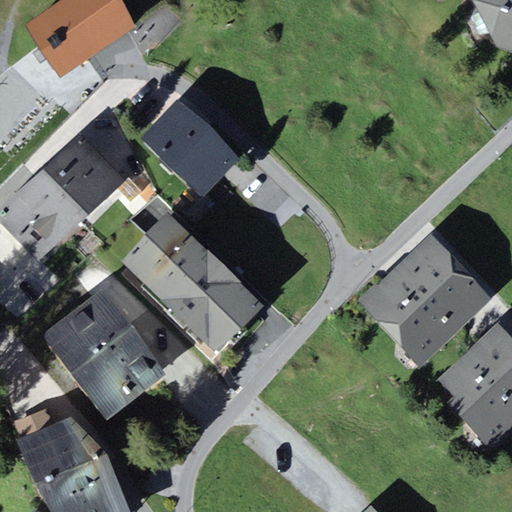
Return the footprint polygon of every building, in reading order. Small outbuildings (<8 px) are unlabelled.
[(115,0),(67,0),(30,27),(64,75),(134,26),(115,0)] [(511,48),(511,0),(473,0),(494,38),(511,48)] [(178,96),(142,131),(201,191),(237,156),(178,96)] [(77,139),(0,212),(0,213),(38,253),(115,179),(77,139)] [(258,304),(166,213),(122,257),(214,348),(258,304)] [(430,235),(361,301),(420,362),(489,296),(430,235)] [(101,291),(45,333),(106,416),(163,374),(101,291)] [(511,421),(511,340),(500,327),(440,380),(493,438),(511,421)] [(74,424),(19,448),(36,495),(47,511),(126,511),(107,463),(74,424)]
